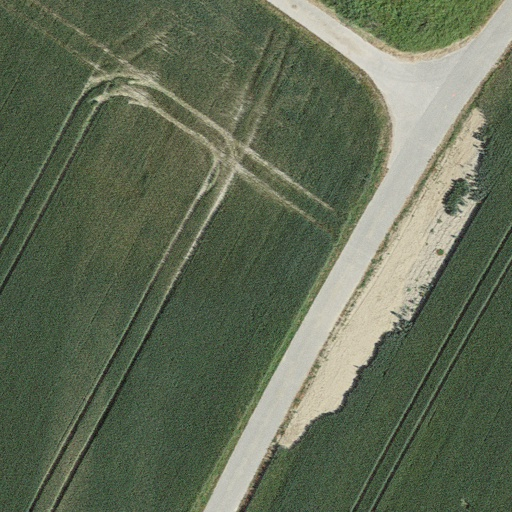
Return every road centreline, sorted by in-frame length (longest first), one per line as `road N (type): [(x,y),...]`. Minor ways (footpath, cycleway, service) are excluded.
road 1 (track): [(222,511),(282,381),(439,109),(511,19)]
road 2 (track): [(439,109),(286,0)]
